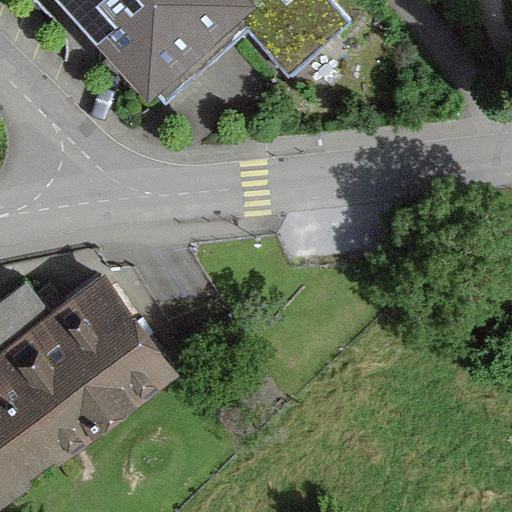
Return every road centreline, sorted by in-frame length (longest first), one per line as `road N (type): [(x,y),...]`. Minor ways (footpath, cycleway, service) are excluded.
road 1 (residential): [(511,152),(77,211)]
road 2 (residential): [(0,80),(35,116),(77,211)]
